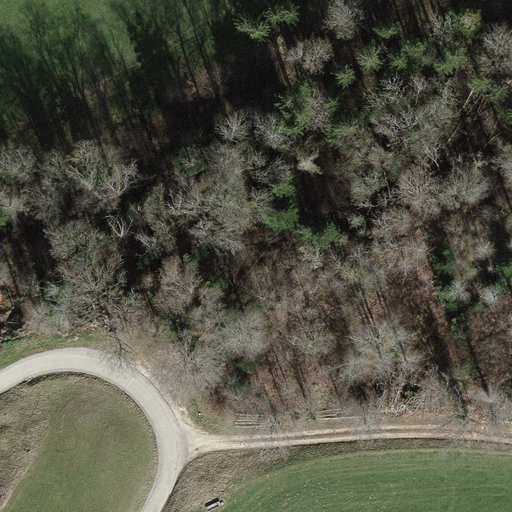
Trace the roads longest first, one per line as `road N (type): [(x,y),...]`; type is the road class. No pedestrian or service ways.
road 1 (track): [(171,444),(511,437)]
road 2 (unclassified): [(151,511),(171,444),(159,411),(126,377),(92,362),(53,361),(0,382)]
